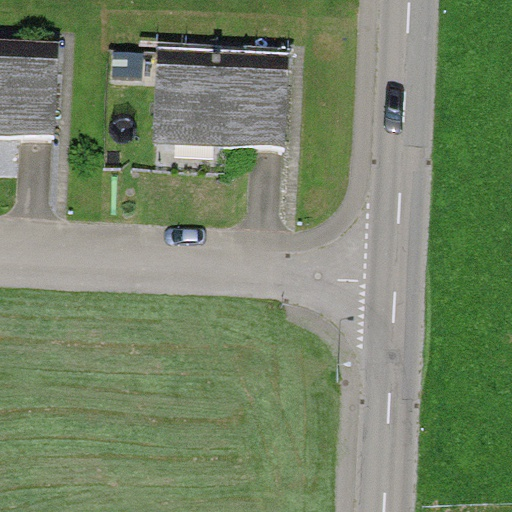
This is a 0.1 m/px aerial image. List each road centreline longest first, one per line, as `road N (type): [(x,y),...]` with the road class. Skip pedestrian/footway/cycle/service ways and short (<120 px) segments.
road 1 (residential): [(395,284),(0,267)]
road 2 (tertiary): [(395,284),(411,0)]
road 3 (tertiary): [(384,511),(395,284)]
